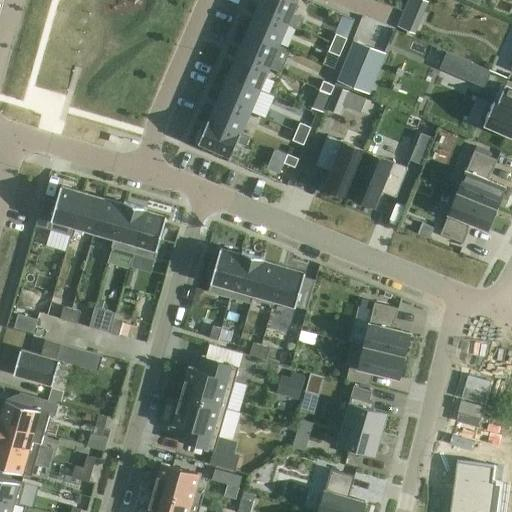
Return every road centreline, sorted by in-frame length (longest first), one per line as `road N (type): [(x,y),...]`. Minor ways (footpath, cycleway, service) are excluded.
road 1 (residential): [(205,192),(111,511)]
road 2 (residential): [(461,295),(205,192)]
road 3 (residential): [(408,511),(461,295)]
road 4 (residential): [(205,0),(141,168)]
road 5 (residential): [(141,168),(16,137)]
